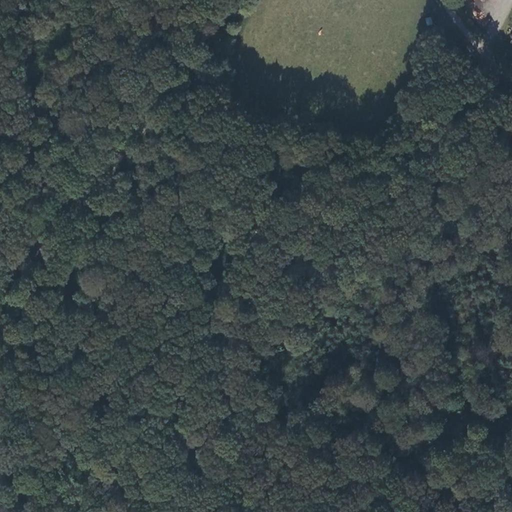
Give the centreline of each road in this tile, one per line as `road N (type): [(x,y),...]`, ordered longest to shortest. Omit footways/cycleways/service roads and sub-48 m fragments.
road 1 (track): [(448,156),(360,211),(258,238),(175,232),(87,198)]
road 2 (track): [(240,0),(191,76),(87,198)]
road 3 (track): [(87,198),(16,280),(0,314)]
